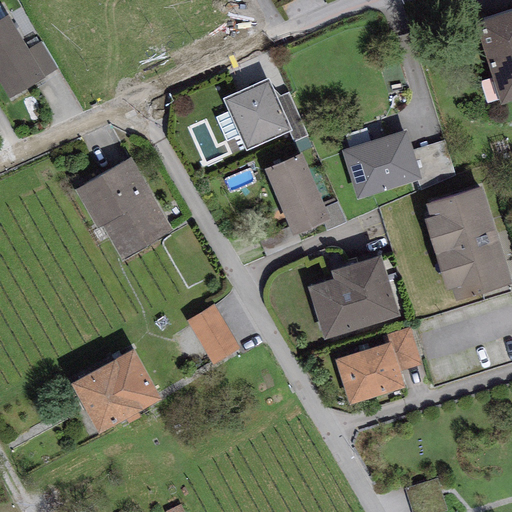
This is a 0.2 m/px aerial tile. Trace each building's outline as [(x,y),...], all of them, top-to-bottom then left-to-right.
[(511,14),(475,26),(501,107),(511,103),(511,14)] [(7,17),(0,21),(0,84),(10,101),(45,80),(44,79),(27,51),(7,17)] [(27,51),(44,79),(57,70),(40,43),(27,51)] [(269,81),(222,101),(246,153),(292,133),(269,81)] [(406,133),(342,153),(357,202),(422,182),(406,133)] [(302,156),(264,172),(294,239),(331,223),(302,156)] [(130,160),(75,191),(98,232),(102,229),(121,262),(172,233),(130,160)] [(481,190),(427,206),(431,219),(423,221),(445,293),(452,291),(456,304),(511,287),(481,190)] [(380,258),(331,274),(334,282),(307,291),(324,342),(400,318),(380,258)] [(213,306),(187,322),(213,365),(239,349),(213,306)] [(380,338),(383,347),(391,344),(399,372),(421,365),(409,329),(380,338)] [(383,347),(335,361),(349,408),(405,391),(399,372),(391,344),(383,347)] [(134,353),(71,388),(98,437),(161,402),(134,353)]
